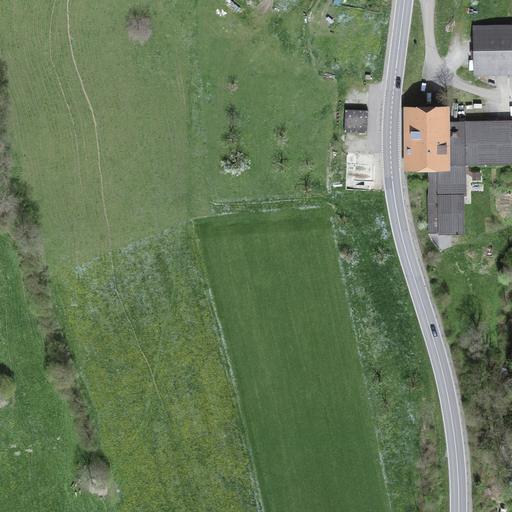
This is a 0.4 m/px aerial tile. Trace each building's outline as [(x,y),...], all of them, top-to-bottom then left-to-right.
[(511,28),(475,29),(476,77),(511,75),(511,28)] [(405,174),(441,174),(446,174),(446,125),(446,110),(404,110),(405,174)] [(345,111),(344,132),(366,134),(367,112),(345,111)] [(446,174),(441,174),(441,235),(465,235),(465,166),(511,165),(511,124),(446,125),(446,174)] [(339,187),(378,190),(381,157),(341,155),(339,187)]
